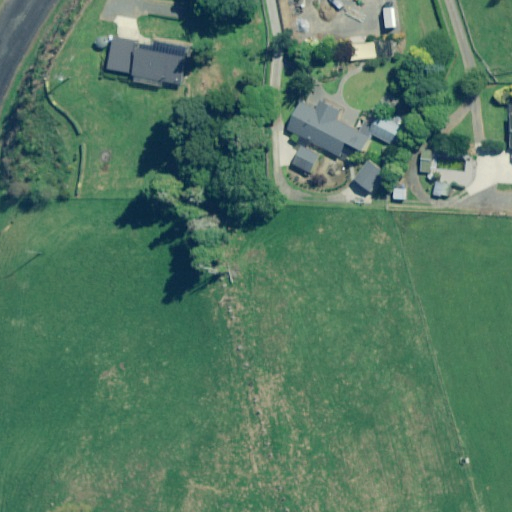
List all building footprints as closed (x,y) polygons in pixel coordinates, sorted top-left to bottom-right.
[(141,40),(122,36),(115,69),(134,73),(141,40)] [(193,58),(148,49),(142,79),(187,88),(193,58)] [(377,148),(308,112),(292,142),(343,169),(349,157),(368,167),(377,148)] [(416,139),(389,125),(378,146),(405,160),(416,139)] [(327,167),(307,157),(297,176),(317,187),(327,167)] [(435,161),(415,158),(414,170),(434,173),(435,161)] [(393,183),(376,170),(361,189),(379,202),(393,183)]
